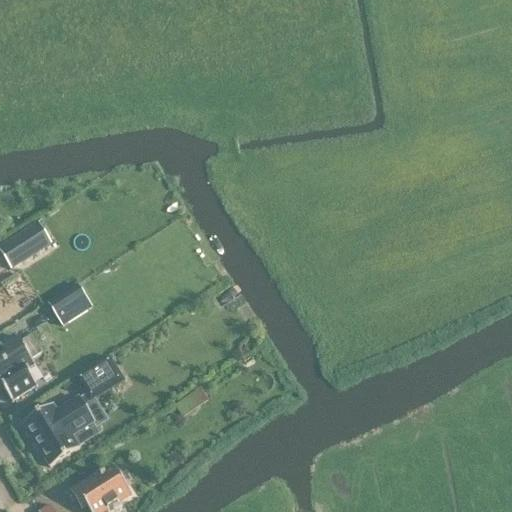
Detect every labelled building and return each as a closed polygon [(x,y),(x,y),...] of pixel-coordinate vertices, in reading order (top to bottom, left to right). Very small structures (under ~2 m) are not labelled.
[(51,244),(38,223),(0,247),(0,253),(10,270),(51,244)] [(77,286),(48,304),(57,317),(85,299),(77,286)] [(0,388),(2,387),(12,403),(13,402),(13,401),(34,388),(35,388),(36,387),(26,372),(32,367),(33,368),(34,367),(30,361),(41,354),(29,337),(19,344),(15,337),(0,346),(0,388)] [(22,424),(50,468),(79,449),(71,437),(94,423),(79,398),(56,412),(52,406),(22,424)] [(95,476),(70,492),(80,509),(86,506),(89,511),(102,511),(130,495),(131,495),(113,467),(113,468),(104,474),(103,474),(99,476),(100,477),(96,479),(95,476)]
